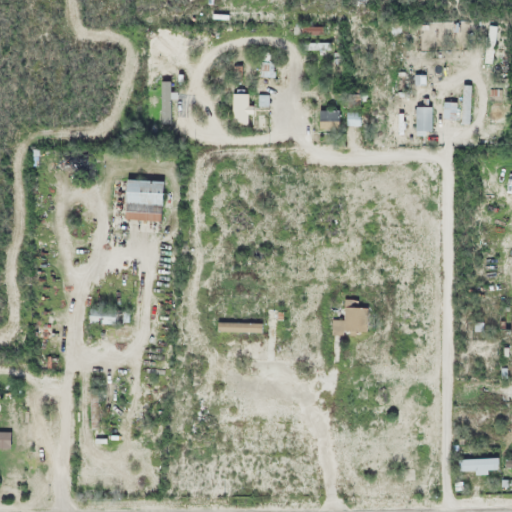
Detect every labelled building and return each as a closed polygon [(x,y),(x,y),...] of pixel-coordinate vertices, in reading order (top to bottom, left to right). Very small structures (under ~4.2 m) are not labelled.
[(491,65),(495,27),(485,26),(482,64),(491,65)] [(328,54),(306,54),(306,63),(328,63),(328,54)] [(258,78),(271,78),(271,64),(258,64),(258,78)] [(459,125),(468,125),(468,86),(459,86),(459,125)] [(166,122),(177,122),(177,92),(166,92),(166,122)] [(243,114),(248,114),(248,95),(229,95),(229,126),(243,126),(243,114)] [(438,121),(452,121),(452,103),(438,103),(438,121)] [(412,133),(428,133),(428,107),(412,107),(412,133)] [(314,130),(337,130),(337,111),(314,111),(314,130)] [(119,221),(157,222),(158,182),(120,181),(119,221)] [(330,337),(361,334),(359,308),(341,310),(342,320),(329,321),(330,337)] [(84,325),(119,325),(119,310),(84,310),(84,325)] [(95,390),(87,390),(87,424),(95,424),(95,390)] [(0,450),(8,450),(7,431),(0,430),(0,450)] [(494,474),(494,460),(454,460),(454,474),(494,474)]
